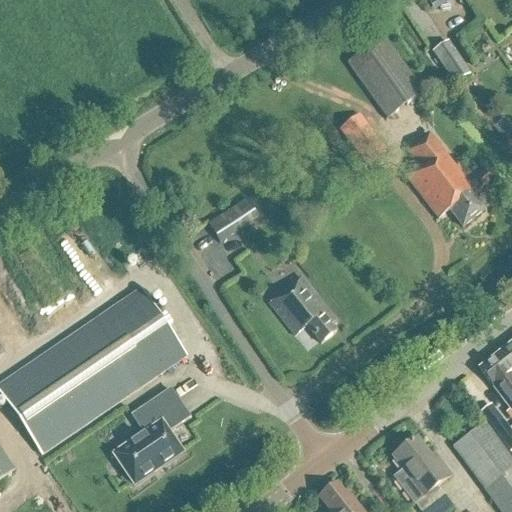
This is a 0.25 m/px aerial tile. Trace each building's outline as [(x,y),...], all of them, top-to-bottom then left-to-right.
[(424,0),(430,10),(447,0),(424,0)] [(347,66),(386,122),(424,96),(384,40),(347,66)] [(446,50),(431,61),(453,91),(468,80),(446,50)] [(387,153),(360,117),(340,133),(367,168),(387,153)] [(479,203),(467,187),(424,134),(421,137),(424,140),(405,155),(417,169),(403,181),(438,224),(448,215),(461,231),(484,213),(477,204),(479,203)] [(208,226),(219,245),(259,220),(247,202),(208,226)] [(314,291),(323,283),(314,272),(306,279),(314,291)] [(336,327),(300,281),(268,307),(294,339),(306,330),(320,347),(336,335),(332,330),(336,327)] [(140,293),(0,388),(0,399),(41,459),(151,384),(186,361),(140,293)] [(511,345),(496,358),(510,375),(511,374),(511,373),(511,345)] [(511,377),(510,375),(496,358),(478,372),(511,415),(511,377)] [(187,423),(169,395),(131,419),(144,439),(115,459),(134,488),(180,457),(166,437),(187,423)] [(511,437),(503,425),(493,432),(511,458),(511,437)] [(511,511),(511,465),(484,426),(451,450),(495,511),(511,511)] [(392,460),(402,474),(392,481),(413,509),(414,508),(417,511),(447,511),(451,510),(436,490),(450,480),(440,467),(437,470),(416,442),(392,460)] [(318,501),(326,511),(359,511),(346,495),(344,497),(336,487),(327,494),(325,493),(320,497),(320,499),(318,501)]
